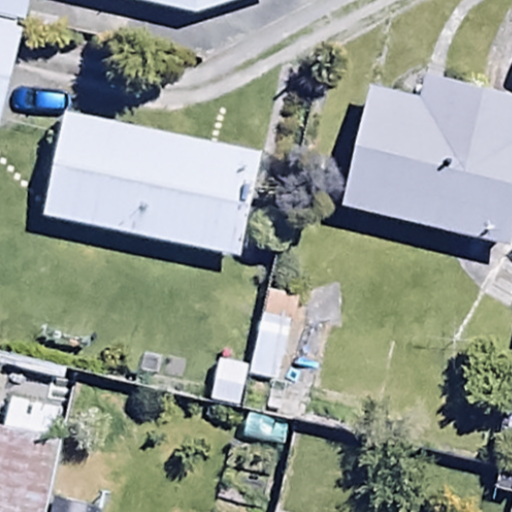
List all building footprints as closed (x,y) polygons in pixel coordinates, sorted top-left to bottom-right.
[(0,97),(18,14),(0,9),(0,97)] [(410,86),(361,74),(331,196),(504,238),(511,206),(511,76),(418,54),(410,86)] [(56,103),(33,207),(234,252),(257,148),(56,103)] [(239,408),(246,375),(278,382),(290,325),(253,317),(243,363),(213,357),(203,401),(239,408)] [(0,324),(0,371),(62,379),(64,364),(47,361),(51,331),(0,324)] [(0,511),(37,511),(58,409),(0,397),(0,511)]
